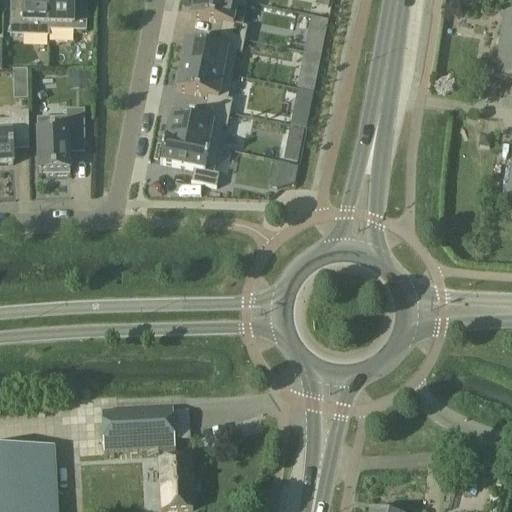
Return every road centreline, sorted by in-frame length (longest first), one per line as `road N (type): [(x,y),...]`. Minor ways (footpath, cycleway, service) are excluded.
road 1 (residential): [(151,0),(113,222),(0,227)]
road 2 (tertiary): [(283,297),(0,317)]
road 3 (tertiary): [(0,340),(283,331)]
road 4 (secondary): [(374,143),(397,0)]
